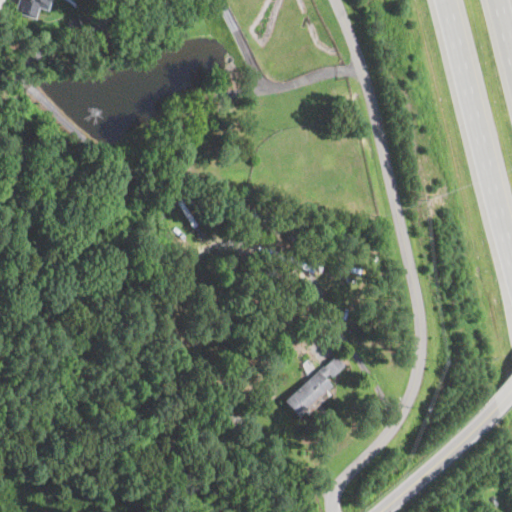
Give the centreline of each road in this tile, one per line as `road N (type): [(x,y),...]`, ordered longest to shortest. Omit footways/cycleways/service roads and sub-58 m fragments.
road 1 (residential): [(334,511),(337,487),(401,414),(418,348),(380,136),(335,0)]
road 2 (motorway): [(447,0),(511,239)]
road 3 (residential): [(376,511),(496,407)]
